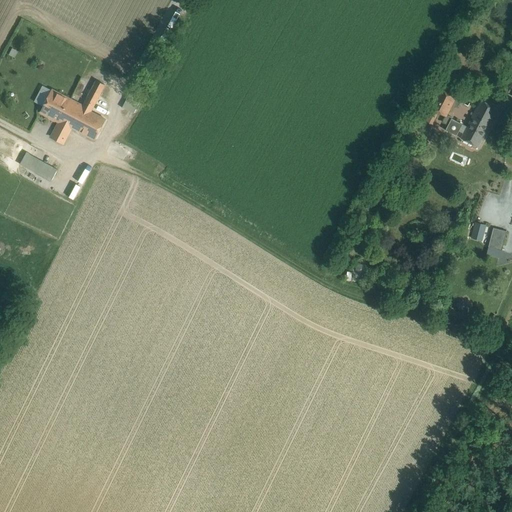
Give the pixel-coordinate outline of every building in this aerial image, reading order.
[(11,48),(8,54),(14,57),(17,50),(11,48)] [(82,106),(70,100),(59,121),(72,127),(79,131),(90,111),(91,111),(105,85),(96,80),(82,106)] [(456,97),(440,89),(430,108),(439,113),(446,117),(456,97)] [(70,100),(52,91),(41,112),(59,121),(70,100)] [(142,97),(130,91),(122,108),(134,113),(142,97)] [(511,100),(511,95),(507,93),(502,104),(511,109),(511,105),(511,103),(511,100)] [(498,109),(481,100),(473,116),(490,124),(498,109)] [(430,108),(427,107),(420,121),(432,127),(439,113),(430,108)] [(91,111),(90,111),(79,131),(95,140),(106,119),(91,111)] [(490,124),(473,116),(467,127),(451,119),(445,130),(456,136),(459,131),(464,133),(461,138),(478,147),(490,124)] [(72,127),(59,121),(51,137),(64,143),(72,127)] [(40,160),(26,152),(19,163),(34,171),(40,160)] [(69,159),(60,177),(68,182),(77,164),(69,159)] [(77,164),(68,182),(75,185),(85,167),(77,164)] [(485,226),(476,223),(472,238),(482,240),(485,226)] [(507,231),(493,228),(488,247),(502,250),(507,231)]
